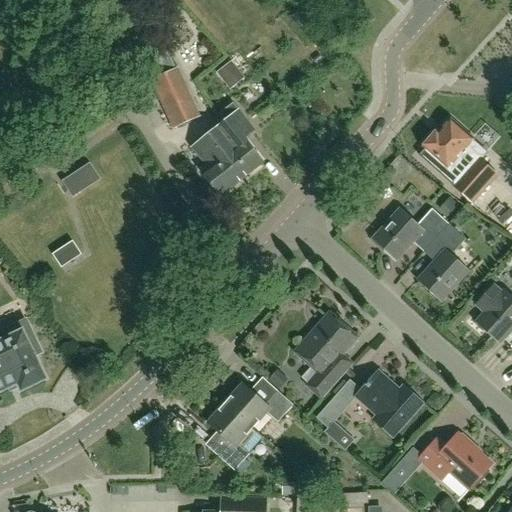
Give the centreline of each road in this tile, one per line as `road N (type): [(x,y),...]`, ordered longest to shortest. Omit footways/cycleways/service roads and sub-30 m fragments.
road 1 (tertiary): [(0,480),(130,399),(293,223)]
road 2 (residential): [(511,418),(293,223)]
road 3 (tertiary): [(293,223),(386,119),(395,49),(434,0)]
